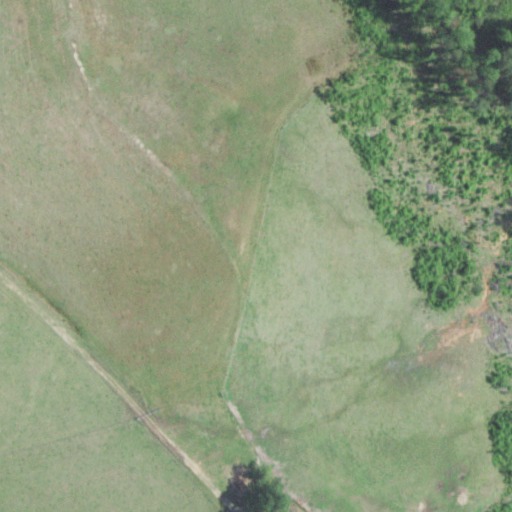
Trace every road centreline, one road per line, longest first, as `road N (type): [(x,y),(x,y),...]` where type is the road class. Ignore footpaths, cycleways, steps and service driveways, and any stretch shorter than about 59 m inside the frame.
road 1 (residential): [(229,511),(139,434),(129,382),(0,288)]
road 2 (residential): [(139,434),(0,491)]
